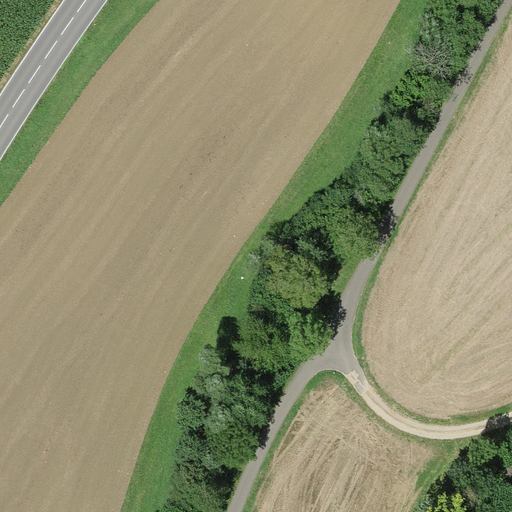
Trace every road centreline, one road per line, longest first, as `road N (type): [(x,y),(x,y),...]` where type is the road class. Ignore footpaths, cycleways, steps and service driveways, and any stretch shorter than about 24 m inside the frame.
road 1 (track): [(502,0),(229,511)]
road 2 (track): [(320,342),(347,359),(359,382),(410,430),(446,432),(511,416)]
road 3 (primary): [(0,123),(84,0)]
